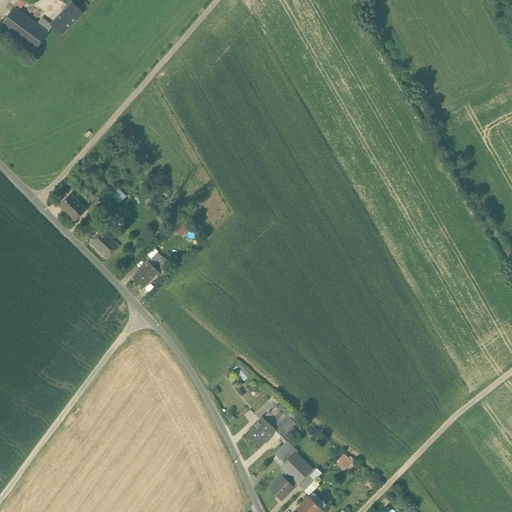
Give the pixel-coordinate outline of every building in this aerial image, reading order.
[(72,2),(50,25),(52,26),(62,34),(83,13),(72,2)] [(47,33),(14,8),(0,25),(0,26),(33,51),(47,33)] [(71,194),(59,206),(74,222),(86,210),(84,208),(71,194)] [(96,196),(93,200),(97,205),(101,202),(96,196)] [(93,200),(84,208),(86,210),(88,212),(97,205),(93,200)] [(106,213),(109,210),(102,203),(99,206),(106,213)] [(101,230),(89,242),(107,259),(119,246),(101,230)] [(154,247),(147,254),(151,258),(156,253),(158,251),(154,247)] [(151,258),(148,262),(153,267),(161,258),(156,253),(151,258)] [(161,258),(153,267),(159,272),(169,262),(163,257),(161,258)] [(148,262),(132,278),(143,288),(159,272),(153,267),(148,262)] [(243,380),(250,373),(239,362),(232,368),(243,380)] [(263,418),(255,426),(254,426),(246,434),(259,447),(264,441),(266,442),(270,438),(268,436),(275,430),(274,429),(263,418)] [(284,418),(274,429),(275,430),(277,432),(287,421),(284,418)] [(287,421),(277,432),(282,437),(292,426),(287,421)] [(286,441),(274,454),(284,464),(294,453),(295,454),(297,451),(286,441)] [(344,469),(352,460),(343,452),(335,461),(344,469)] [(295,454),(294,453),(284,464),(288,468),(285,471),(286,472),(282,476),(293,487),(298,483),(311,469),(295,454)] [(309,475),(299,486),(304,491),(314,480),(309,475)] [(282,476),(269,489),(281,500),(294,487),(293,487),(282,476)] [(308,497),(296,509),(299,511),(319,511),(321,510),(308,497)]
